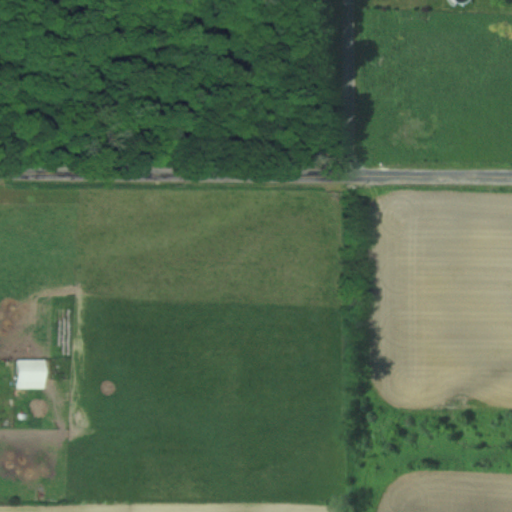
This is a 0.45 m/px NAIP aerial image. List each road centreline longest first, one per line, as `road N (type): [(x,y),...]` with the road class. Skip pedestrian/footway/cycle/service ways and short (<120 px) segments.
road 1 (residential): [(511,175),(0,170)]
road 2 (residential): [(347,0),(347,174)]
